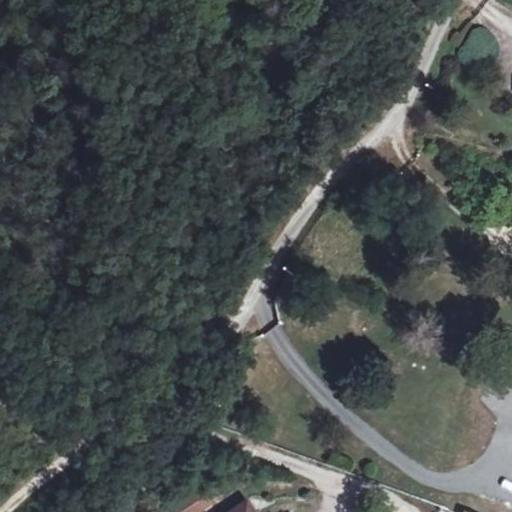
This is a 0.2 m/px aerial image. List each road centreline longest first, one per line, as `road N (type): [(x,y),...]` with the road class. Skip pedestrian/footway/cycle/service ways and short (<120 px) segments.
road 1 (residential): [(462,0),(386,132),(285,248),(189,426),(118,511)]
road 2 (track): [(258,295),(10,511)]
road 3 (unknown): [(389,500),(491,452),(511,429)]
